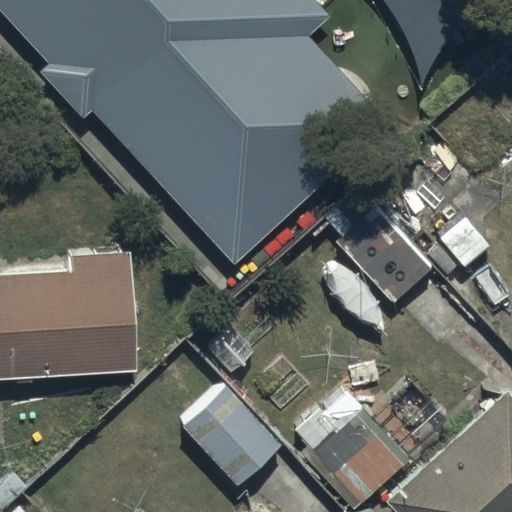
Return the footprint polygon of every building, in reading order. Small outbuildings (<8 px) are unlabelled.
[(0,0),(0,3),(223,257),(382,118),(310,36),(332,17),(316,0),(0,0)] [(391,301),(430,264),(355,188),(323,219),(341,238),(335,244),(391,301)] [(0,375),(133,368),(128,250),(68,253),(69,271),(0,273),(0,375)] [(279,442),(221,380),(180,419),(209,450),(200,458),(230,489),(279,442)] [(511,511),(511,397),(506,391),(385,502),(394,511),(511,511)] [(352,508),(407,456),(359,406),(337,427),(318,407),(293,430),(308,446),(300,453),(352,508)]
